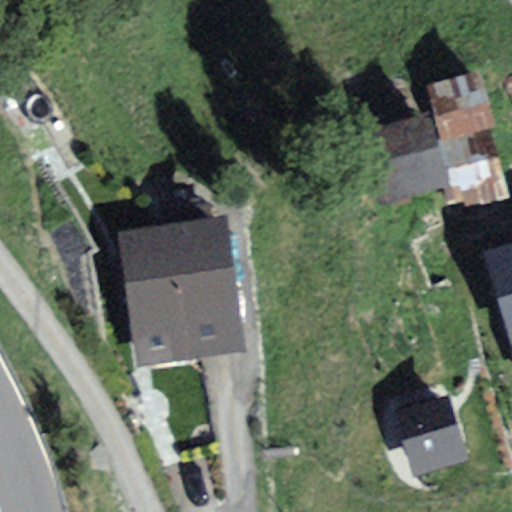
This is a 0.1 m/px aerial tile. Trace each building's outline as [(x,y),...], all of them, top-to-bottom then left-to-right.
[(511,154),(492,76),(440,90),(468,197),(511,185),(511,154)] [(465,213),(411,230),(437,310),(491,293),(465,213)] [(250,229),(135,242),(149,372),(264,359),(250,229)] [(511,260),(505,263),(511,287),(511,315),(457,332),(478,403),(511,393),(511,260)] [(416,463),(472,444),(446,370),(390,390),(416,463)]
